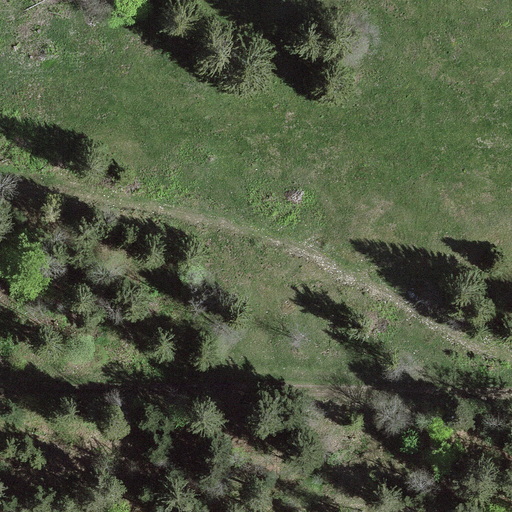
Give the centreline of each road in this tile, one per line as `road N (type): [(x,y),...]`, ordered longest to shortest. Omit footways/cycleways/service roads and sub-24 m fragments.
road 1 (track): [(511,358),(321,257),(185,218),(0,192)]
road 2 (track): [(0,404),(511,403)]
